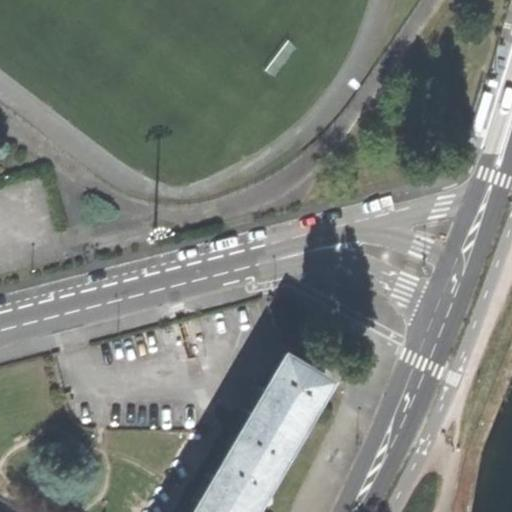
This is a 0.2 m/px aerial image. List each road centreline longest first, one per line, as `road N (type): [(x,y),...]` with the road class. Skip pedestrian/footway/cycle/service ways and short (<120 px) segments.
road 1 (residential): [(0,331),(258,264)]
road 2 (secondary): [(358,511),(451,305)]
road 3 (residential): [(258,264),(337,260),(451,305)]
road 4 (residential): [(490,202),(360,229)]
